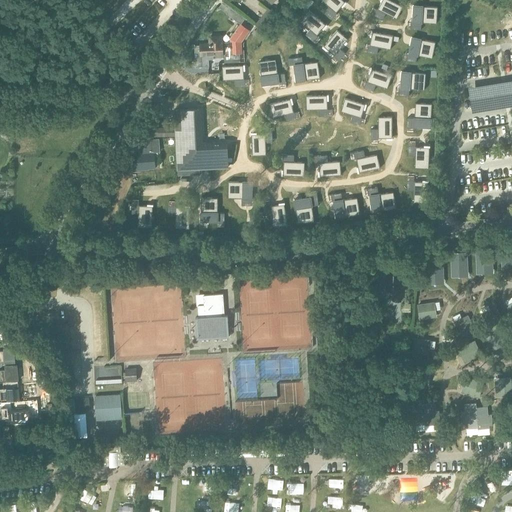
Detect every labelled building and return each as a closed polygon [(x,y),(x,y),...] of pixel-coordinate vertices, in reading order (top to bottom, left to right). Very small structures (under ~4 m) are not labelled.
[(343,0),(321,0),(336,12),(345,2),(343,0)] [(391,0),(381,0),(377,8),(397,18),(403,6),(391,0)] [(413,5),(412,20),(438,22),(438,6),(413,5)] [(277,16),(269,9),(256,24),(263,31),(272,20),(273,21),(277,16)] [(310,11),(301,21),(317,35),(326,24),(310,11)] [(243,54),(242,43),(251,30),(242,24),(230,40),(230,42),(222,42),(223,54),(224,54),(225,62),(241,61),(241,54),(243,54)] [(337,30),(324,44),(335,54),(348,39),(337,30)] [(372,31),(370,44),(391,48),(393,35),(372,31)] [(267,48),(274,36),(268,32),(260,44),(267,48)] [(303,39),(308,45),(312,42),(306,35),(303,39)] [(195,44),(194,44),(195,63),(201,62),(208,62),(209,62),(209,61),(208,61),(208,59),(213,58),(213,55),(223,54),(222,42),(222,37),(209,38),(209,43),(200,44),(200,45),(195,45),(195,44)] [(412,37),(409,53),(433,58),(436,42),(412,37)] [(291,44),(302,52),(306,46),(295,38),(291,44)] [(326,55),(323,59),(330,66),(333,62),(326,55)] [(276,59),(259,61),(263,84),(279,82),(276,59)] [(319,61),(294,65),(297,79),(321,76),(319,61)] [(244,77),(244,64),(223,65),(223,78),(244,77)] [(370,71),(367,82),(387,89),(392,76),(378,71),(376,70),(373,69),(372,69),(371,69),(371,70),(370,71)] [(401,72),(400,88),(424,90),(426,73),(401,72)] [(327,95),(306,96),(306,110),(327,110),(327,95)] [(344,100),(340,111),(344,113),(361,118),(365,104),(345,98),(344,100)] [(290,99),(271,104),(274,117),(293,112),(290,99)] [(415,103),(414,127),(430,128),(432,104),(415,103)] [(176,137),(177,170),(228,168),(227,141),(203,143),(201,109),(175,110),(175,127),(142,128),(143,138),(160,137),(160,140),(167,140),(167,137),(176,137)] [(378,117),(378,138),(392,138),(392,117),(378,117)] [(0,133),(0,134),(15,133),(18,130),(18,122),(14,119),(0,120),(0,119),(0,133)] [(266,132),(252,133),(253,154),(257,154),(264,153),(266,153),(266,151),(266,142),(266,132)] [(140,148),(140,153),(152,152),(151,139),(138,140),(139,148),(140,148)] [(376,153),(376,143),(364,144),(364,154),(376,153)] [(415,147),(415,168),(429,169),(429,147),(415,147)] [(154,151),(152,152),(140,153),(140,154),(133,155),(134,170),(142,169),(142,162),(155,161),(154,151)] [(377,154),(356,159),(359,172),(380,168),(377,154)] [(336,161),(319,162),(320,176),(335,175),(340,174),(342,174),(341,165),(341,160),(336,161)] [(284,161),(283,174),(304,175),(305,162),(284,161)] [(150,171),(150,180),(168,179),(168,170),(150,171)] [(99,190),(107,194),(116,174),(108,171),(99,190)] [(125,174),(125,183),(143,183),(142,174),(125,174)] [(507,184),(511,183),(511,176),(502,177),(503,188),(507,188),(507,184)] [(500,179),(467,181),(468,189),(501,187),(500,179)] [(228,181),(228,197),(253,198),(253,181),(228,181)] [(414,181),(413,201),(427,202),(428,182),(414,181)] [(394,192),(370,195),(372,212),(396,208),(394,192)] [(201,197),(201,221),(217,221),(218,197),(201,197)] [(310,197),(294,200),(297,223),(314,220),(310,197)] [(338,200),(334,201),(334,204),(337,217),(360,214),(358,197),(338,200)] [(284,204),(271,205),(273,226),(287,225),(284,204)] [(139,205),(138,226),(152,227),(153,206),(139,205)] [(316,226),(324,226),(323,206),(315,207),(316,226)] [(176,207),(175,227),(188,227),(188,207),(176,207)] [(110,233),(110,223),(94,222),(93,232),(110,233)] [(197,238),(219,239),(219,227),(197,226),(197,238)] [(227,226),(227,236),(237,236),(238,226),(227,226)] [(503,267),(511,266),(511,247),(503,247),(503,267)] [(478,251),(479,270),(494,270),(493,250),(478,251)] [(468,253),(453,254),(454,273),(469,273),(468,253)] [(443,260),(428,261),(429,281),(444,280),(443,260)] [(401,274),(387,274),(387,289),(389,290),(389,291),(393,291),(393,301),(402,301),(402,290),(400,290),(401,274)] [(198,306),(199,317),(195,317),(197,339),(229,337),(228,315),(225,315),(223,294),(204,295),(204,294),(196,294),(197,306),(198,306)] [(419,320),(437,317),(435,302),(417,305),(419,320)] [(411,304),(402,303),(401,316),(406,317),(410,317),(411,304)] [(482,313),(490,328),(504,322),(496,306),(482,313)] [(370,311),(368,328),(366,353),(370,354),(370,358),(374,358),(375,354),(378,325),(380,325),(381,312),(379,312),(379,311),(370,311)] [(454,322),(462,337),(475,331),(468,315),(454,322)] [(400,327),(396,353),(406,355),(408,338),(407,338),(409,325),(406,324),(405,328),(400,327)] [(487,335),(489,350),(504,348),(502,333),(487,335)] [(414,338),(412,354),(430,356),(431,340),(414,338)] [(459,349),(468,361),(480,351),(471,340),(459,349)] [(100,375),(92,375),(92,388),(118,388),(118,365),(101,365),(100,375)] [(136,368),(125,369),(126,382),(137,381),(136,368)] [(411,385),(427,387),(429,372),(413,370),(411,385)] [(471,375),(463,390),(477,398),(486,383),(471,375)] [(495,385),(499,399),(511,395),(511,388),(510,380),(495,385)] [(86,410),(85,398),(71,399),(72,409),(74,409),(75,411),(86,410)] [(413,409),(410,409),(410,420),(414,420),(414,422),(425,421),(425,425),(437,424),(437,422),(440,422),(439,411),(436,411),(435,403),(424,404),(424,400),(412,401),(413,409)] [(465,412),(462,412),(463,423),(466,423),(466,425),(477,424),(478,429),(489,428),(489,425),(493,425),(492,414),(488,414),(488,406),(477,407),(476,403),(464,404),(465,412)] [(294,445),(234,446),(234,455),(261,454),(261,455),(269,455),(269,453),(295,453),(294,445)] [(106,452),(90,453),(91,461),(101,461),(102,466),(110,466),(110,468),(119,467),(119,465),(126,465),(126,460),(137,459),(137,451),(121,452),(120,446),(106,446),(106,452)] [(511,492),(511,482),(498,481),(497,491),(511,492)] [(422,484),(423,491),(432,489),(430,482),(422,484)] [(416,487),(397,488),(398,500),(416,499),(416,487)] [(511,499),(497,499),(497,508),(511,508),(511,499)]
